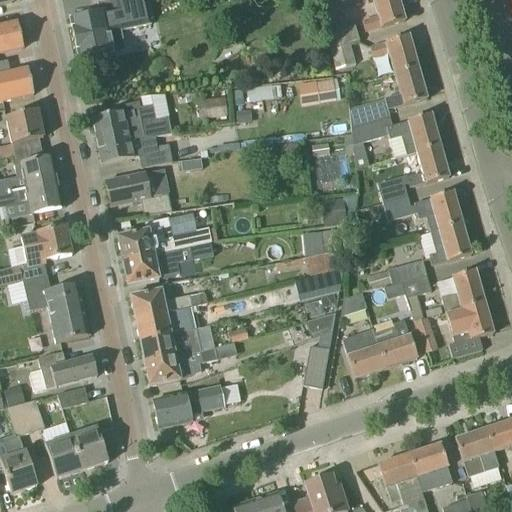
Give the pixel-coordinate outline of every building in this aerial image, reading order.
[(69,21),(69,23),(71,31),(70,31),(75,52),(77,62),(112,54),(108,35),(149,26),(143,0),(119,0),(117,1),(117,2),(115,2),(101,4),(103,13),(69,21)] [(324,0),(325,11),(338,7),(335,0),(324,0)] [(397,0),(371,0),(377,19),(362,23),(365,34),(404,23),(397,0)] [(329,51),(329,52),(349,46),(358,43),(354,29),(344,32),(338,7),(325,11),(329,51)] [(0,28),(0,55),(22,51),(16,25),(0,28)] [(387,55),(393,77),(417,70),(408,38),(369,49),(372,60),(387,55)] [(349,46),(329,52),(335,71),(355,65),(349,46)] [(417,70),(393,77),(399,98),(384,102),(387,112),(426,101),(417,70)] [(0,76),(0,112),(4,112),(2,104),(32,97),(27,71),(0,76)] [(334,77),(297,87),(303,109),(340,99),(334,77)] [(257,90),(246,91),(248,105),(259,103),(257,90)] [(201,102),(203,121),(226,119),(224,99),(201,102)] [(350,131),(379,123),(374,105),(348,112),(350,131)] [(143,141),(154,140),(170,137),(167,121),(155,123),(152,108),(90,120),(95,141),(127,135),(124,125),(139,121),(143,141)] [(11,147),(42,140),(36,113),(5,120),(11,147)] [(415,155),(415,156),(439,149),(430,117),(384,129),(393,161),(415,155)] [(171,165),(167,147),(156,149),(154,140),(143,141),(139,121),(124,125),(127,135),(95,141),(100,167),(138,160),(140,171),(171,165)] [(350,131),(351,137),(352,156),(354,173),(368,169),(362,145),(383,139),(379,123),(350,131)] [(276,164),(298,161),(296,145),(274,148),(276,164)] [(439,149),(415,156),(421,176),(406,180),(406,181),(408,188),(409,191),(448,180),(439,149)] [(0,195),(55,184),(50,160),(42,162),(40,152),(11,158),(15,179),(0,182),(0,195)] [(148,201),(143,176),(104,184),(109,210),(140,204),(143,218),(171,215),(167,197),(148,201)] [(377,189),(381,206),(406,199),(404,190),(408,188),(406,181),(377,189)] [(55,184),(0,195),(0,210),(27,205),(30,216),(61,210),(55,184)] [(425,220),(429,235),(461,226),(452,194),(413,205),(414,208),(416,216),(418,222),(425,220)] [(351,225),(357,197),(342,199),(342,200),(319,203),(322,228),(345,225),(345,226),(351,225)] [(414,208),(409,209),(406,199),(381,206),(387,224),(411,217),(416,216),(414,208)] [(121,264),(187,249),(210,244),(207,231),(171,238),(167,220),(143,225),(145,233),(116,239),(121,264)] [(461,226),(429,235),(435,257),(429,260),(431,269),(470,258),(461,226)] [(43,267),(43,264),(71,257),(65,230),(20,239),(26,267),(0,272),(0,288),(21,283),(46,278),(43,267)] [(319,234),(322,257),(322,258),(341,255),(341,254),(345,253),(347,246),(345,230),(319,234)] [(305,256),(320,254),(318,233),(303,234),(305,256)] [(189,260),(187,249),(121,264),(126,288),(158,281),(155,270),(190,263),(189,260)] [(305,260),(305,261),(308,278),(344,272),(341,255),(322,258),(322,257),(305,260)] [(386,272),(387,274),(390,288),(400,285),(425,278),(421,263),(386,272)] [(474,273),(450,280),(455,297),(440,301),(444,316),(458,312),(483,304),(474,273)] [(341,274),(294,285),(299,304),(338,295),(341,274)] [(387,274),(366,280),(370,293),(383,290),(390,288),(387,274)] [(28,313),(47,309),(54,346),(88,339),(77,287),(49,292),(46,278),(21,283),(28,313)] [(430,294),(425,278),(400,285),(403,297),(405,301),(430,294)] [(390,288),(383,290),(385,299),(386,302),(403,297),(400,285),(390,288)] [(129,299),(133,322),(206,306),(203,295),(162,304),(160,293),(129,299)] [(363,306),(360,296),(342,301),(339,319),(365,311),(363,306)] [(458,312),(462,333),(450,337),(452,347),(447,349),(451,362),(480,352),(477,340),(492,336),(483,304),(458,312)] [(206,307),(206,306),(133,322),(138,343),(169,336),(167,326),(192,321),(192,320),(196,319),(194,309),(206,307)] [(305,324),(310,341),(332,334),(334,316),(305,324)] [(412,326),(418,342),(431,337),(425,321),(423,322),(412,326)] [(373,336),(385,372),(416,361),(403,323),(392,326),(393,329),(373,336)] [(244,331),(228,335),(231,345),(247,340),(244,331)] [(138,343),(143,366),(213,352),(213,351),(199,354),(196,343),(194,332),(169,338),(169,336),(138,343)] [(341,343),(354,382),(385,372),(373,336),(353,343),(352,340),(341,343)] [(302,388),(321,392),(328,352),(308,348),(302,388)] [(198,367),(201,366),(215,363),(213,352),(143,366),(148,389),(179,383),(200,374),(198,367)] [(91,359),(65,366),(62,355),(37,361),(40,373),(30,375),(28,378),(32,393),(36,395),(45,392),(96,379),(91,359)] [(157,432),(176,428),(190,425),(188,414),(200,412),(201,414),(224,409),(219,389),(151,404),(157,432)] [(84,390),(64,395),(60,396),(64,411),(87,405),(84,390)] [(21,406),(30,435),(43,431),(35,403),(21,406)] [(21,406),(5,410),(15,439),(18,438),(18,439),(30,435),(21,406)] [(511,422),(485,431),(492,454),(493,454),(511,447),(511,422)] [(70,438),(81,473),(107,464),(96,433),(96,429),(70,438)] [(492,454),(485,431),(454,441),(466,480),(498,469),(493,454),(492,454)] [(23,454),(18,439),(18,438),(15,439),(5,442),(10,458),(0,461),(0,462),(13,496),(36,488),(26,453),(23,454)] [(81,473),(70,438),(44,447),(55,482),(81,473)] [(414,480),(416,480),(436,473),(440,488),(451,484),(439,446),(407,457),(414,480)] [(389,505),(399,501),(401,508),(398,509),(398,511),(426,511),(423,501),(416,480),(414,480),(407,457),(377,467),(389,505)] [(345,511),(338,488),(334,490),(330,478),(304,487),(308,501),(292,506),(293,511),(345,511)] [(465,503),(467,511),(485,511),(480,494),(464,499),(465,503)] [(281,511),(277,495),(254,502),(256,511),(281,511)] [(256,511),(254,502),(231,510),(231,511),(256,511)] [(454,507),(455,511),(467,511),(465,503),(454,507)]
